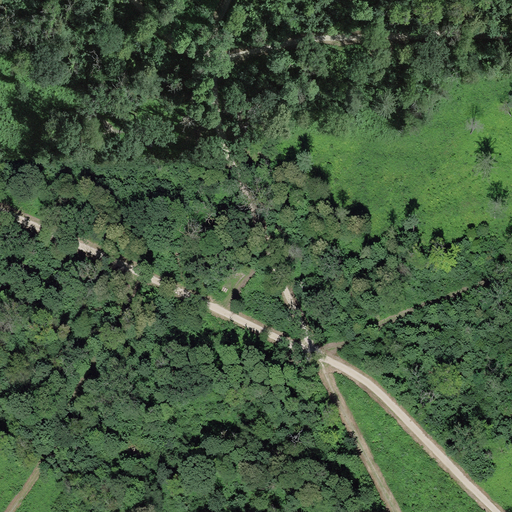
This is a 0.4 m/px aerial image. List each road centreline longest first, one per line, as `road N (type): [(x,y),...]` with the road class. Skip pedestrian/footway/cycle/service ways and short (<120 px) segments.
road 1 (track): [(495,511),(351,370),(0,209)]
road 2 (track): [(227,0),(206,61),(236,164),(395,511)]
road 3 (track): [(11,511),(143,272),(238,169)]
road 4 (track): [(511,35),(369,26),(281,43)]
